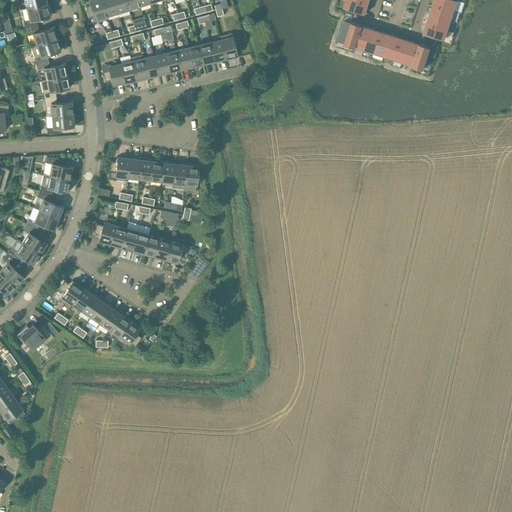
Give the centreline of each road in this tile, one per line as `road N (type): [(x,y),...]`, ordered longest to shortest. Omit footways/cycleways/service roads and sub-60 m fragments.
road 1 (residential): [(188,283),(164,318),(63,248)]
road 2 (residential): [(91,142),(85,75),(64,0)]
road 3 (residential): [(109,137),(184,142),(190,86)]
road 4 (residential): [(63,248),(188,283)]
